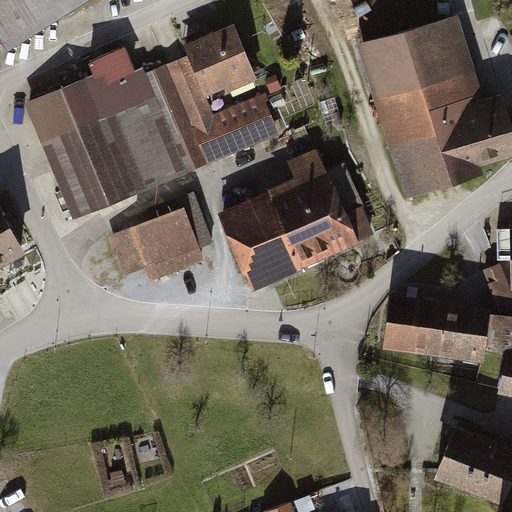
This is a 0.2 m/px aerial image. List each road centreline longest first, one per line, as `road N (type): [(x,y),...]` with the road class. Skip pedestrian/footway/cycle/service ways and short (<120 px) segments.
road 1 (residential): [(511,183),(328,328),(73,324)]
road 2 (residential): [(73,324),(50,248),(0,147)]
